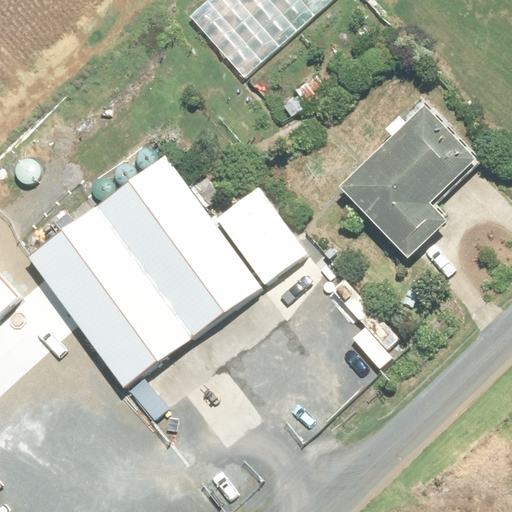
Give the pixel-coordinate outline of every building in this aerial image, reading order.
[(340,0),(216,0),(192,21),(247,83),(340,0)] [(321,84),(281,101),(290,121),(330,104),(321,84)] [(481,168),(431,116),(347,195),(413,266),(453,228),(436,210),(481,168)] [(265,291),(217,226),(169,161),(100,211),(196,341),(265,291)] [(217,226),(265,291),(309,259),(261,193),(217,226)] [(196,341),(100,211),(30,262),(125,393),(196,341)] [(319,301),(347,331),(361,318),(356,313),(367,302),(345,277),(319,301)] [(124,455),(80,494),(96,511),(134,511),(172,477),(139,441),(124,455)]
